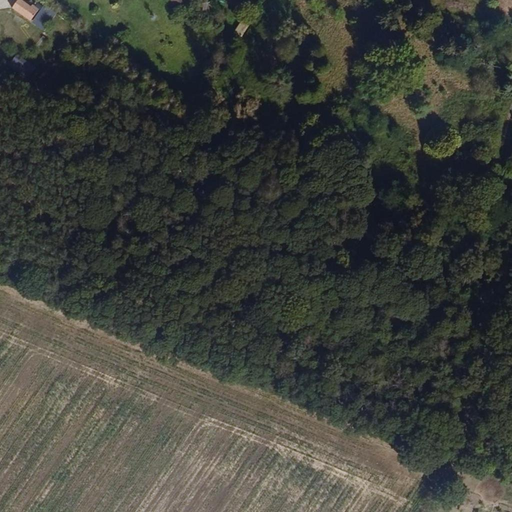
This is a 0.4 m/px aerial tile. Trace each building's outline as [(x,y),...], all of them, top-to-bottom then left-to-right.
[(23,0),(17,0),(12,9),(32,21),(39,9),(23,0)] [(170,0),(185,10),(189,3),(184,0),(170,0)] [(247,25),(241,21),(234,31),(241,35),(247,25)] [(10,64),(28,77),(34,68),(16,55),(10,64)] [(477,158),(465,152),(461,159),(473,165),(477,158)]
